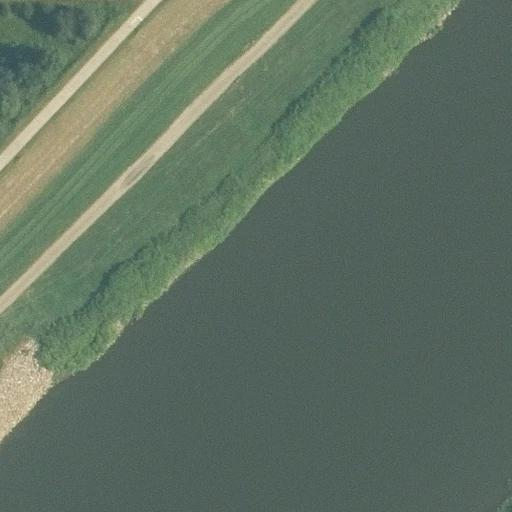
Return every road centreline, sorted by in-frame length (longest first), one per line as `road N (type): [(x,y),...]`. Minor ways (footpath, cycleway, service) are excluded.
road 1 (track): [(311,0),(0,307)]
road 2 (track): [(0,2),(155,7)]
